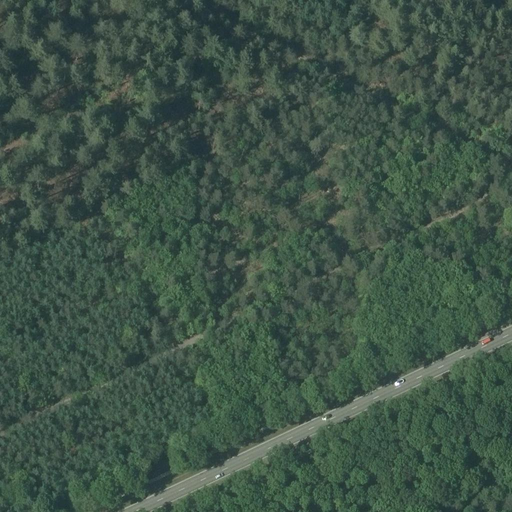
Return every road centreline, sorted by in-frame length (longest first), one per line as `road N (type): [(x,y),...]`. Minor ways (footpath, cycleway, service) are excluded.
road 1 (track): [(0,432),(469,203),(511,165)]
road 2 (secondary): [(126,511),(511,327)]
road 3 (track): [(511,160),(182,0)]
